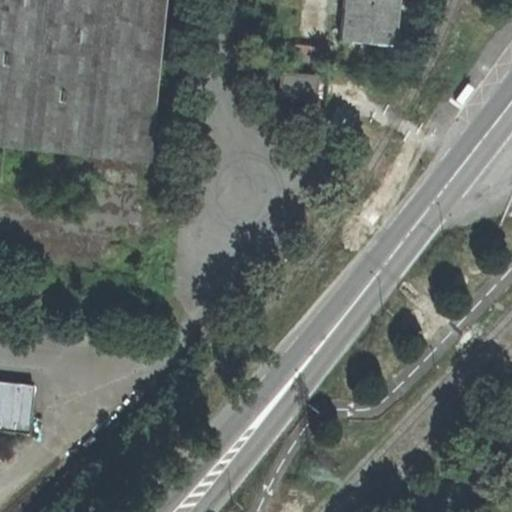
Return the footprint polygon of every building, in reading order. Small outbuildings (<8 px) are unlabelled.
[(0,0),(0,130),(141,147),(156,0),(0,0)] [(385,0),(335,0),(331,39),(381,44),(385,0)] [(311,75),(276,70),(273,94),(308,99),(311,75)] [(457,99),(460,101),(473,84),(466,79),(457,92),(454,96),(457,99)] [(25,379),(0,376),(0,425),(19,427),(22,399),(25,379)]
